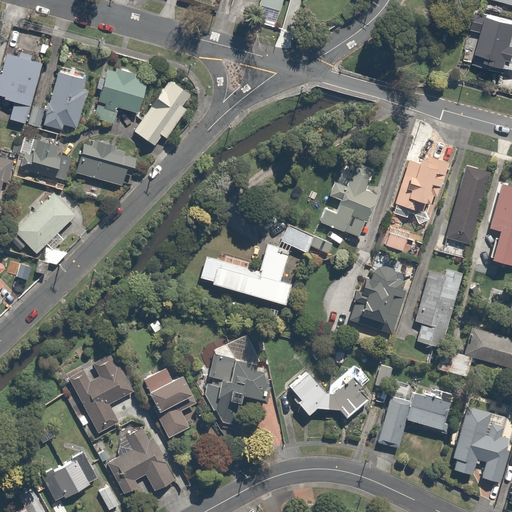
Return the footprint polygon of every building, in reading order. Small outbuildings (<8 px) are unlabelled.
[(258,0),(258,2),(279,9),(281,0),(258,0)] [(511,65),(511,31),(511,32),(511,29),(511,17),(486,10),(472,63),(501,71),(503,63),(511,65)] [(42,58),(5,48),(0,66),(0,96),(13,100),(8,117),(24,121),(42,58)] [(114,71),(105,68),(93,115),(113,120),(117,106),(137,112),(145,79),(134,76),(136,68),(116,63),(114,71)] [(79,126),(90,77),(54,69),(43,122),(60,126),(61,122),(79,126)] [(166,136),(194,96),(168,78),(134,129),(152,142),(159,132),(166,136)] [(43,108),(31,104),(26,121),(37,125),(43,108)] [(21,150),(18,166),(54,174),(61,144),(33,137),(30,152),(21,150)] [(112,147),(113,141),(95,138),(94,144),(81,142),(75,176),(119,184),(132,174),(136,152),(112,147)] [(430,217),(447,158),(428,153),(427,158),(407,152),(391,211),(405,215),(407,210),(411,211),(417,222),(429,216),(430,217)] [(0,196),(11,158),(0,154),(0,196)] [(328,194),(338,197),(334,210),(324,206),(319,223),(357,235),(362,218),(367,220),(375,192),(363,189),(370,166),(353,161),(346,183),(332,179),(328,194)] [(470,242),(489,170),(465,163),(445,235),(470,242)] [(511,187),(498,184),(488,227),(498,229),(490,259),(511,264),(511,187)] [(55,247),(64,238),(56,229),(73,213),(52,190),(13,227),(34,250),(43,241),(47,245),(43,245),(40,261),(57,263),(67,248),(55,247)] [(287,221),(279,238),(306,251),(308,245),(324,253),(330,242),(287,221)] [(407,237),(388,230),(383,243),(401,251),(407,237)] [(283,303),(290,280),(280,277),(288,248),(265,241),(257,270),(205,255),(199,276),(211,280),(210,282),(283,303)] [(400,288),(403,280),(397,278),(397,277),(397,276),(397,275),(396,274),(396,273),(396,272),(395,271),(395,270),(394,270),(394,269),(393,268),(392,268),(391,267),(390,266),(389,266),(388,265),(387,265),(386,265),(385,265),(384,264),(383,264),(382,265),(381,265),(380,265),(379,265),(378,266),(377,266),(376,267),(375,267),(375,268),(374,268),(373,269),(373,270),(370,269),(367,278),(362,276),(358,289),(354,288),(350,298),(354,300),(348,319),(390,332),(403,289),(400,288)] [(433,271),(425,269),(412,319),(420,321),(415,338),(440,345),(459,272),(434,265),(433,271)] [(163,327),(157,317),(147,323),(153,333),(163,327)] [(511,337),(471,326),(463,354),(472,356),(511,367),(511,337)] [(244,332),(211,347),(207,374),(218,376),(211,416),(235,420),(240,392),(263,396),(270,361),(257,359),(244,332)] [(463,354),(440,347),(434,368),(466,377),(472,356),(463,354)] [(109,354),(92,362),(98,374),(95,375),(90,366),(68,377),(95,431),(117,420),(109,403),(134,390),(120,363),(115,365),(109,354)] [(385,385),(391,366),(377,362),(371,381),(385,385)] [(184,408),(196,403),(183,372),(170,377),(165,366),(142,376),(170,439),(193,429),(184,408)] [(358,388),(360,387),(351,375),(330,392),(324,391),(307,370),(289,386),(298,397),(295,400),(306,413),(315,406),(338,407),(344,415),(366,399),(358,388)] [(443,418),(449,396),(412,387),(409,399),(404,417),(447,429),(449,420),(443,418)] [(404,417),(409,399),(388,394),(376,442),(396,447),(404,417)] [(506,426),(487,421),(489,412),(464,405),(451,456),(455,457),(453,467),(474,473),(478,458),(483,459),(479,476),(499,481),(510,439),(503,438),(506,426)] [(107,461),(127,501),(146,492),(138,475),(146,472),(154,489),(173,479),(146,423),(127,433),(134,448),(107,461)] [(98,475),(84,450),(40,474),(54,500),(98,475)] [(118,502),(109,484),(97,490),(106,508),(118,502)] [(46,511),(31,486),(16,495),(22,506),(14,511),(46,511)]
